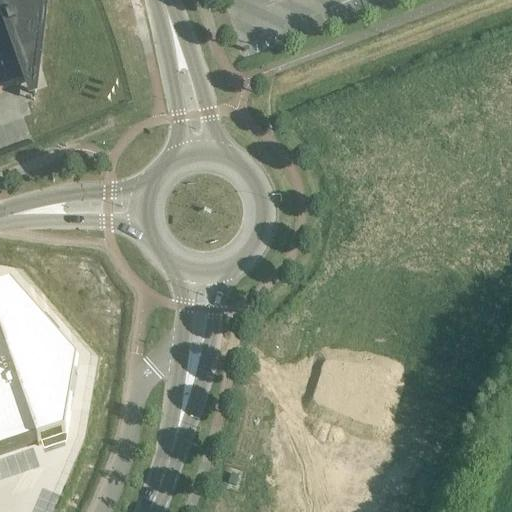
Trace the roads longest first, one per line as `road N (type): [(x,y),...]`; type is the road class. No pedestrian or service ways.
road 1 (tertiary): [(149,511),(192,384),(202,262)]
road 2 (tertiary): [(199,162),(162,0)]
road 3 (tertiary): [(202,262),(244,242),(253,211),(230,170),(199,162)]
road 4 (unclassified): [(0,220),(153,206)]
